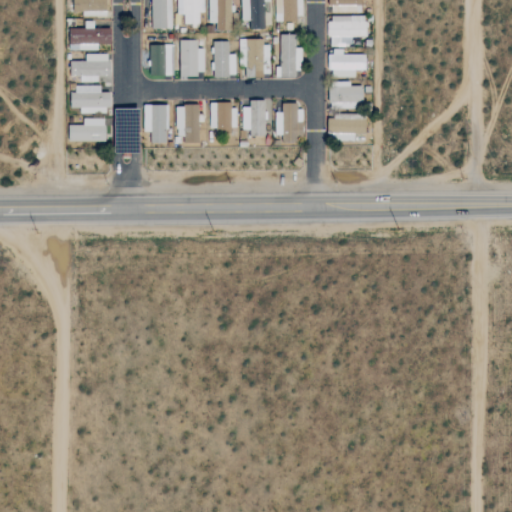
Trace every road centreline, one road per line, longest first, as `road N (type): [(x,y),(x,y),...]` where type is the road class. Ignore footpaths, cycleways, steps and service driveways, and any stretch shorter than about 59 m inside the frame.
road 1 (residential): [(315,206),(315,0),(126,90),(126,209)]
road 2 (primary): [(511,203),(0,209)]
road 3 (track): [(473,511),(473,204)]
road 4 (track): [(58,511),(63,209)]
road 5 (track): [(473,204),(470,0)]
road 6 (residential): [(126,90),(315,87)]
